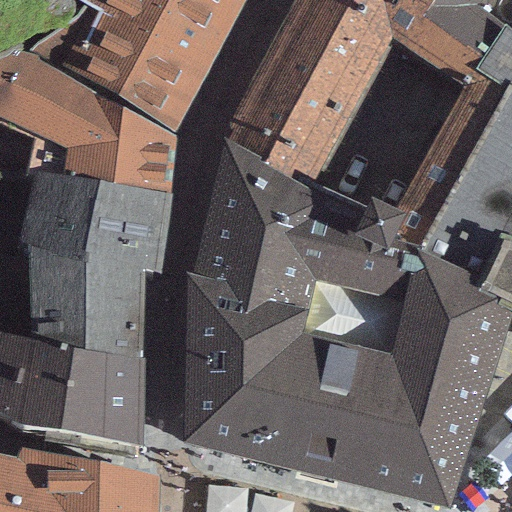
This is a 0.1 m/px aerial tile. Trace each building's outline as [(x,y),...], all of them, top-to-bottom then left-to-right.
[(245,0),(65,0),(85,10),(98,19),(70,81),(173,137),(245,0)] [(299,0),(296,4),(222,142),(306,192),(392,49),(463,88),(393,210),(427,229),(505,91),(476,71),(476,62),(425,12),(436,0),(299,0)] [(436,0),(425,12),(476,62),(506,32),(480,7),(486,0),(436,0)] [(78,21),(21,55),(70,81),(98,19),(85,10),(78,21)] [(511,35),(506,32),(476,62),(476,71),(505,91),(427,229),(415,253),(480,282),(504,236),(511,238),(511,35)] [(70,81),(21,55),(0,60),(0,121),(66,152),(62,178),(170,198),(177,138),(173,137),(70,81)] [(306,192),(222,142),(190,278),(183,276),(180,429),(180,445),(305,476),(448,511),(454,494),(511,319),(511,315),(497,309),(499,303),(475,293),(480,282),(415,253),(427,229),(393,210),(370,200),(366,209),(306,192)] [(62,178),(37,174),(18,249),(28,252),(32,339),(145,360),(143,280),(158,284),(170,198),(62,178)] [(511,238),(504,236),(480,282),(475,293),(499,303),(497,309),(511,315),(511,238)] [(32,339),(0,334),(0,413),(1,413),(20,427),(143,450),(143,444),(145,360),(32,339)] [(157,511),(159,478),(18,447),(15,459),(0,456),(0,511),(157,511)]
